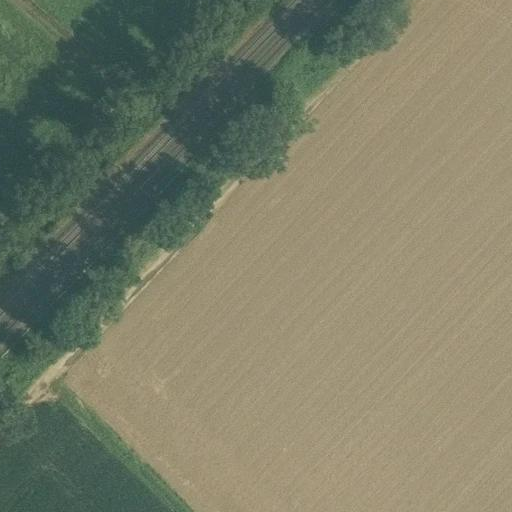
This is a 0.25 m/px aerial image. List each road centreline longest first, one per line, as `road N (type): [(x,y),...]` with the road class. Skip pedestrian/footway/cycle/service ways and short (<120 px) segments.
road 1 (track): [(432,0),(0,454)]
road 2 (track): [(0,243),(224,0)]
road 3 (track): [(59,392),(183,511)]
road 4 (track): [(121,105),(0,0)]
